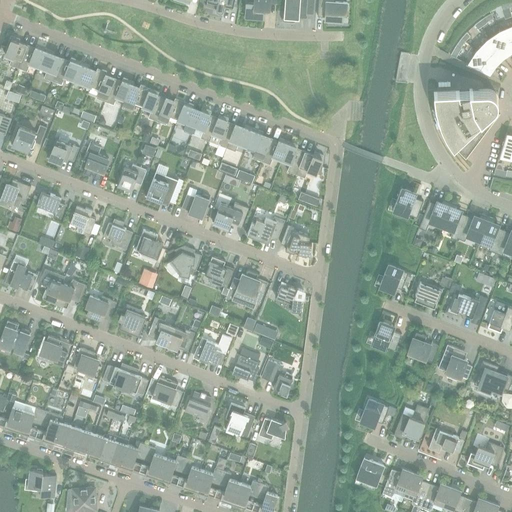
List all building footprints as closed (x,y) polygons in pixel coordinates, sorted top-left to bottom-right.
[(207,0),(206,5),(216,8),(216,10),(218,12),(220,12),(222,11),(224,9),(225,4),(233,6),(234,0),(207,0)] [(276,2),(276,0),(254,0),(255,3),(247,2),(246,17),(263,19),(264,4),(270,4),(270,1),(276,2)] [(313,13),(314,0),(284,0),(284,11),(283,10),(282,20),(295,21),(295,18),(299,18),(299,14),(306,15),(306,12),(313,13)] [(347,8),(347,1),(335,1),(334,0),(318,0),(317,15),(325,16),(325,19),(343,20),(342,20),(343,13),(346,13),(346,8),(347,8)] [(487,21),(493,17),(491,13),(484,17),(487,21)] [(511,25),(501,30),(499,28),(511,51),(511,50),(511,49),(511,25)] [(511,51),(499,28),(500,31),(488,39),(486,37),(503,57),(502,56),(503,55),(511,50),(511,51)] [(461,38),(465,41),(470,35),(466,31),(461,38)] [(18,67),(27,43),(19,40),(20,38),(11,34),(5,53),(12,56),(9,64),(18,67)] [(502,57),(503,57),(486,37),(485,37),(487,39),(477,50),(475,48),(495,65),(494,64),(500,57),(501,56),(502,57)] [(461,47),(465,41),(461,38),(456,44),(461,47)] [(38,66),(46,47),(36,44),(35,46),(27,43),(18,67),(27,70),(30,62),(38,66)] [(53,80),(62,57),(54,54),(55,51),(46,47),(38,66),(47,69),(44,77),(53,80)] [(466,62),(490,75),(490,74),(488,73),(494,64),(495,65),(475,48),(474,49),(477,51),(469,63),(466,61),(466,62)] [(73,79),(80,61),(71,57),(70,60),(62,57),(53,80),(62,84),(65,76),(73,79)] [(90,86),(98,67),(97,67),(96,70),(88,67),(90,64),(80,61),(73,79),(90,86)] [(105,100),(114,77),(106,74),(107,71),(98,67),(90,86),(99,89),(96,97),(105,100)] [(117,96),(125,99),(132,81),(123,77),(122,80),(114,77),(105,100),(114,104),(117,96)] [(9,89),(12,81),(7,79),(4,86),(9,89)] [(143,106),(150,87),(140,84),(139,86),(132,83),(133,81),(132,81),(125,99),(122,107),(131,110),(134,102),(143,106)] [(157,120),(166,97),(158,94),(159,91),(150,87),(143,106),(151,109),(148,117),(157,120)] [(478,88),(477,88),(433,90),(435,102),(438,115),(438,116),(443,128),(449,138),(454,146),(460,152),(466,158),(500,113),(499,112),(499,113),(495,106),(497,104),(498,100),(498,97),(497,93),(494,90),(491,88),(487,87),(478,88)] [(177,119),(184,101),(175,97),(174,100),(166,97),(157,120),(166,124),(169,116),(177,119)] [(192,134),(195,126),(202,107),(201,107),(200,110),(193,107),(194,104),(184,101),(177,119),(186,122),(183,130),(192,134)] [(195,126),(203,129),(200,137),(209,140),(219,114),(218,117),(210,114),(211,111),(202,107),(195,126)] [(0,132),(5,134),(12,117),(0,113),(0,132)] [(226,147),(235,123),(227,120),(228,117),(219,114),(209,140),(226,147)] [(247,146),(254,127),(245,124),(244,126),(235,123),(226,147),(235,150),(238,142),(247,146)] [(40,143),(47,126),(40,124),(37,131),(18,124),(11,143),(30,150),(32,145),(33,146),(34,141),(40,143)] [(261,160),(270,137),(262,134),(263,131),(254,127),(247,146),(255,149),(252,157),(261,160)] [(498,157),(499,158),(500,155),(511,156),(511,134),(506,134),(507,132),(506,131),(498,157)] [(282,159),(289,141),(279,137),(278,140),(270,137),(261,160),(270,164),(273,156),(282,159)] [(72,144),(57,138),(56,142),(55,142),(49,157),(61,162),(63,158),(67,160),(68,158),(74,160),(79,146),(73,143),(72,144)] [(108,157),(98,153),(101,145),(90,141),(90,140),(84,157),(88,158),(83,171),(90,173),(91,172),(94,173),(93,175),(101,177),(108,157)] [(296,174),(305,150),(297,147),(298,144),(289,141),(282,159),(290,162),(287,170),(296,174)] [(305,150),(296,174),(305,177),(308,169),(321,174),(323,154),(314,150),(313,153),(305,150)] [(147,168),(133,163),(131,168),(125,165),(117,184),(131,190),(135,181),(134,181),(136,177),(142,179),(142,181),(147,168)] [(505,177),(507,170),(495,167),(493,174),(505,177)] [(170,200),(178,179),(156,170),(146,195),(145,194),(145,195),(161,201),(163,197),(170,200)] [(31,185),(13,178),(11,184),(7,182),(0,200),(0,201),(11,205),(12,202),(19,205),(20,201),(24,203),(31,185)] [(422,200),(414,197),(416,193),(401,187),(396,200),(397,200),(398,201),(395,208),(402,211),(417,217),(423,199),(422,200)] [(50,193),(42,190),(40,196),(37,204),(55,211),(54,215),(61,218),(66,205),(59,202),(61,197),(50,193)] [(210,196),(202,193),(202,195),(196,193),(194,196),(187,193),(182,206),(189,209),(188,211),(203,217),(203,216),(202,216),(210,196)] [(442,223),(450,201),(442,198),(440,203),(436,201),(437,201),(436,201),(435,202),(430,200),(429,200),(419,227),(426,229),(430,219),(442,223)] [(242,225),(249,207),(235,201),(233,207),(227,205),(221,202),(218,209),(214,220),(213,220),(212,221),(223,225),(223,224),(229,227),(230,223),(231,221),(242,225)] [(458,237),(467,214),(466,214),(460,212),(461,210),(457,209),(458,205),(459,204),(450,201),(442,223),(454,228),(450,237),(457,239),(458,237)] [(85,207),(77,204),(74,212),(72,211),(70,217),(72,218),(71,221),(78,224),(76,228),(90,233),(96,218),(91,216),(93,209),(86,206),(85,207)] [(479,238),(488,215),(479,212),(479,213),(478,217),(474,216),(474,215),(473,215),(473,217),(467,215),(467,214),(458,237),(464,240),(467,233),(479,238)] [(247,233),(246,233),(268,242),(270,236),(277,239),(285,219),(275,215),(273,219),(266,216),(264,220),(257,217),(254,223),(252,222),(247,233)] [(495,252),(504,228),(503,229),(498,227),(499,225),(498,225),(494,223),(496,219),(496,218),(488,215),(479,238),(491,242),(488,249),(495,252)] [(122,227),(124,221),(114,217),(112,223),(109,222),(108,221),(103,235),(104,235),(104,234),(111,236),(112,236),(111,238),(110,242),(114,243),(126,248),(133,231),(122,227)] [(311,252),(312,242),(309,241),(310,235),(294,229),(295,226),(288,223),(281,242),(287,245),(285,248),(294,252),(295,249),(299,250),(299,251),(311,252)] [(157,259),(162,246),(154,243),(158,234),(143,228),(135,249),(136,249),(141,250),(141,251),(142,251),(141,253),(146,255),(157,259)] [(511,250),(511,230),(511,229),(510,231),(504,229),(505,229),(504,228),(495,252),(502,254),(504,247),(511,250)] [(189,246),(184,245),(185,245),(184,244),(174,248),(175,249),(178,254),(170,260),(171,260),(180,271),(179,275),(180,275),(180,274),(189,276),(188,277),(189,277),(191,268),(196,270),(194,275),(202,254),(194,251),(195,248),(194,248),(190,247),(190,246),(189,246)] [(233,269),(223,265),(225,260),(212,255),(205,273),(212,276),(211,278),(220,282),(219,284),(227,287),(234,267),(233,269)] [(28,273),(24,271),(27,265),(13,259),(8,273),(5,281),(9,282),(18,286),(19,283),(23,285),(22,286),(31,289),(37,274),(28,271),(28,273)] [(396,267),(389,264),(386,272),(385,271),(380,284),(394,289),(396,286),(401,288),(402,288),(408,271),(396,267)] [(55,301),(63,281),(56,278),(57,272),(45,267),(38,285),(40,282),(47,285),(43,296),(55,301)] [(256,278),(258,272),(248,269),(246,274),(242,273),(240,278),(234,292),(235,292),(249,297),(248,299),(255,302),(256,299),(260,301),(268,281),(267,280),(267,282),(256,278)] [(63,281),(55,301),(67,306),(72,294),(79,297),(78,300),(78,301),(85,283),(73,278),(69,284),(63,281)] [(442,287),(422,280),(421,282),(420,281),(415,294),(416,294),(414,300),(434,308),(442,287)] [(304,290),(289,284),(288,287),(281,285),(276,297),(292,303),(291,310),(301,311),(300,317),(304,290)] [(458,293),(454,292),(447,311),(457,315),(460,309),(466,312),(465,313),(472,316),(474,312),(481,315),(488,296),(480,293),(478,298),(472,295),(471,297),(458,292),(458,293)] [(101,299),(90,294),(86,305),(89,306),(87,313),(86,312),(86,313),(98,318),(100,315),(110,319),(117,301),(102,295),(101,299)] [(509,328),(511,320),(511,306),(508,304),(505,312),(494,308),(487,326),(496,329),(496,327),(501,329),(503,326),(509,328)] [(146,315),(127,308),(125,313),(121,312),(118,319),(122,321),(120,326),(139,334),(146,315)] [(167,345),(174,326),(164,322),(165,320),(160,318),(160,317),(155,315),(147,334),(157,338),(156,341),(167,345)] [(8,319),(0,339),(0,345),(10,349),(12,345),(24,350),(31,331),(22,327),(20,331),(16,330),(19,323),(8,319)] [(401,333),(393,330),(394,326),(380,320),(375,333),(376,334),(374,341),(380,343),(380,344),(395,350),(402,333),(401,332),(401,333)] [(174,326),(167,345),(177,349),(178,347),(188,350),(195,331),(190,329),(185,327),(184,330),(174,326)] [(431,343),(424,341),(426,335),(416,331),(408,351),(419,355),(419,354),(426,357),(424,360),(425,361),(425,359),(432,361),(438,344),(432,341),(432,340),(431,343)] [(43,337),(43,338),(38,351),(38,352),(36,356),(63,366),(68,352),(61,349),(62,346),(59,344),(61,339),(73,344),(74,343),(49,334),(46,340),(43,339),(44,337),(43,337)] [(202,337),(194,356),(208,361),(209,357),(212,359),(212,361),(221,364),(231,337),(222,334),(218,343),(202,337)] [(467,377),(472,365),(466,362),(467,360),(464,358),(465,355),(463,349),(447,343),(438,366),(448,370),(447,375),(456,379),(458,374),(461,375),(467,377)] [(93,376),(98,363),(92,361),(95,351),(81,346),(73,366),(79,369),(79,371),(85,373),(93,376)] [(230,369),(230,370),(241,374),(242,373),(248,375),(247,378),(248,378),(248,377),(254,380),(259,368),(257,367),(259,361),(240,353),(233,370),(230,369)] [(269,359),(262,376),(275,382),(273,387),(286,393),(289,387),(291,388),(293,374),(286,371),(285,374),(280,372),(283,364),(269,359)] [(511,378),(511,374),(497,369),(499,365),(483,359),(480,367),(482,368),(480,374),(478,373),(475,379),(474,383),(490,389),(492,386),(501,389),(501,390),(502,390),(503,387),(508,389),(511,378)] [(120,393),(131,365),(122,361),(120,368),(108,364),(102,378),(114,383),(113,385),(121,390),(120,393)] [(131,365),(120,393),(121,391),(130,391),(131,389),(143,393),(148,379),(137,374),(139,368),(131,365)] [(177,405),(182,390),(176,388),(178,382),(159,375),(152,394),(170,401),(170,403),(177,405)] [(17,429),(24,408),(13,405),(17,393),(9,390),(7,396),(2,410),(10,413),(9,418),(7,417),(4,425),(7,426),(7,428),(6,428),(7,429),(14,428),(17,429)] [(201,393),(194,390),(192,397),(190,396),(185,409),(194,413),(194,411),(199,412),(198,414),(205,417),(210,404),(208,403),(211,396),(206,394),(206,393),(201,391),(201,393)] [(75,401),(77,395),(71,393),(69,398),(75,401)] [(105,398),(95,394),(92,401),(103,405),(105,398)] [(377,401),(370,399),(367,406),(366,405),(365,405),(360,418),(375,424),(377,420),(382,422),(386,413),(393,416),(396,408),(377,401)] [(89,409),(91,403),(84,401),(82,406),(89,409)] [(254,417),(243,413),(246,407),(231,402),(225,417),(229,419),(226,428),(247,436),(255,415),(254,415),(254,417)] [(91,403),(89,409),(95,411),(97,405),(91,403)] [(417,436),(429,407),(417,403),(412,416),(402,412),(394,434),(405,438),(407,432),(417,436)] [(135,409),(122,404),(120,411),(133,415),(135,409)] [(40,423),(44,409),(36,406),(34,412),(24,408),(17,429),(19,430),(25,435),(26,432),(29,433),(32,425),(30,425),(32,420),(40,423)] [(54,442),(55,441),(61,421),(62,418),(63,415),(44,409),(40,423),(48,426),(46,430),(44,430),(42,438),(45,439),(44,441),(52,441),(54,442)] [(113,417),(115,412),(108,409),(106,415),(113,417)] [(115,412),(113,417),(119,420),(121,414),(115,412)] [(134,423),(136,418),(129,415),(127,421),(134,423)] [(272,419),(265,417),(258,434),(271,439),(274,433),(285,437),(287,422),(274,418),(272,419)] [(55,441),(57,442),(56,444),(56,445),(62,444),(65,445),(65,444),(72,425),(64,422),(65,419),(62,418),(61,421),(55,441)] [(65,444),(68,445),(67,448),(72,448),(75,449),(75,448),(82,428),(75,426),(75,422),(73,421),(72,425),(65,444)] [(89,447),(94,432),(85,429),(85,426),(83,425),(82,428),(75,448),(78,449),(77,451),(77,452),(83,451),(86,453),(88,447),(89,447)] [(220,428),(214,426),(208,442),(214,444),(220,428)] [(453,450),(459,436),(453,434),(453,433),(436,426),(428,447),(439,451),(441,444),(447,446),(447,448),(453,450)] [(207,433),(201,431),(198,437),(205,440),(207,433)] [(105,432),(103,435),(94,432),(89,447),(91,448),(89,454),(92,455),(96,458),(97,455),(99,456),(100,456),(108,433),(105,432)] [(99,456),(99,457),(102,458),(107,462),(107,461),(108,459),(110,459),(110,460),(118,435),(108,432),(108,433),(100,456),(99,456)] [(181,435),(174,433),(171,440),(178,443),(181,435)] [(110,459),(109,461),(113,462),(117,465),(118,462),(120,463),(121,463),(127,443),(129,439),(118,435),(110,460),(110,459)] [(496,465),(504,446),(488,440),(486,447),(479,444),(475,453),(471,451),(467,462),(483,468),(485,462),(489,464),(489,462),(496,465)] [(127,443),(121,463),(120,463),(120,464),(123,465),(129,470),(130,467),(133,468),(135,460),(134,460),(135,455),(143,458),(148,444),(140,441),(138,447),(127,443)] [(158,477),(165,456),(154,452),(156,446),(148,444),(143,458),(151,461),(150,465),(148,465),(145,473),(149,474),(148,476),(155,476),(158,477)] [(256,446),(250,444),(245,455),(252,458),(256,446)] [(241,457),(230,453),(228,458),(239,462),(241,457)] [(181,471),(186,456),(177,454),(175,460),(165,456),(158,477),(160,478),(166,483),(166,482),(167,480),(170,481),(173,473),(171,472),(173,468),(181,471)] [(195,489),(202,469),(192,465),(194,459),(186,456),(181,471),(189,473),(187,478),(186,477),(183,485),(186,486),(185,489),(193,489),(195,489)] [(376,483),(384,463),(364,456),(357,475),(376,483)] [(218,483),(223,469),(215,466),(213,472),(202,469),(195,489),(198,490),(204,495),(205,493),(208,494),(210,486),(209,485),(210,481),(218,483)] [(405,490),(412,471),(401,467),(402,468),(401,472),(391,468),(382,492),(391,495),(393,494),(396,486),(405,490)] [(54,496),(57,474),(43,473),(43,470),(30,468),(29,478),(26,478),(25,488),(35,489),(35,486),(44,487),(43,495),(54,496)] [(233,502),(240,481),(229,478),(231,472),(223,469),(218,483),(226,486),(225,490),(223,490),(220,498),(224,499),(223,501),(223,502),(230,501),(233,502)] [(421,506),(430,483),(421,479),(422,475),(424,476),(424,475),(412,471),(405,490),(403,495),(412,499),(411,501),(413,503),(421,506)] [(256,496),(261,482),(252,479),(250,485),(240,481),(233,502),(236,503),(241,508),(242,505),(245,506),(248,498),(246,498),(248,493),(256,496)] [(443,504),(450,486),(439,481),(439,482),(440,482),(439,486),(430,483),(421,506),(429,509),(431,508),(434,501),(443,504)] [(261,482),(256,496),(264,499),(262,503),(261,502),(258,511),(262,511),(275,511),(277,500),(276,500),(278,494),(267,490),(269,484),(261,482)] [(92,487),(91,485),(84,488),(69,489),(67,510),(79,509),(79,511),(93,511),(91,511),(91,508),(96,508),(94,487),(92,487)] [(462,511),(468,497),(459,494),(460,490),(461,491),(462,490),(450,486),(443,504),(452,508),(450,511),(462,511)] [(483,511),(488,500),(477,496),(478,497),(477,501),(468,497),(462,511),(483,511)] [(488,500),(483,511),(505,511),(496,508),(498,505),(499,505),(500,505),(488,500)]
